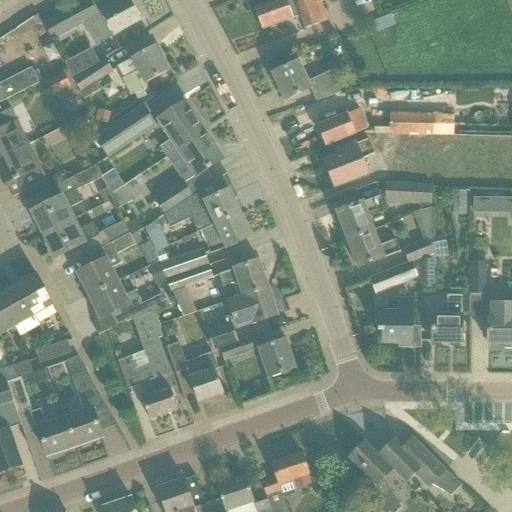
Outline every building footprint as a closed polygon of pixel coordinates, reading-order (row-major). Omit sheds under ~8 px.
[(94,46),(124,30),(141,21),(130,0),(120,0),(97,13),(90,1),(44,26),(52,40),(83,24),(94,46)] [(304,29),(323,23),(327,21),(323,10),(317,12),(315,5),(325,2),(324,0),(276,0),(255,8),(263,30),(300,16),(304,29)] [(389,34),(411,26),(405,11),(384,19),(389,34)] [(381,18),(372,22),(376,33),(386,29),(381,18)] [(116,67),(131,95),(146,87),(144,84),(151,81),(168,71),(155,46),(137,55),(116,67)] [(73,81),(80,93),(84,99),(100,90),(96,83),(112,73),(105,61),(73,81)] [(310,89),(315,101),(340,92),(330,71),(308,81),(298,61),(272,74),(284,101),(310,89)] [(0,103),(39,84),(31,68),(0,82),(0,103)] [(53,96),(71,87),(65,74),(47,82),(53,96)] [(166,159),(206,133),(185,102),(168,113),(158,120),(171,139),(159,148),(166,159)] [(0,129),(0,159),(26,147),(19,133),(23,131),(12,108),(10,109),(1,113),(8,126),(0,129)] [(326,146),(344,139),(354,134),(360,132),(360,133),(361,133),(361,134),(373,134),(452,136),(453,115),(389,114),(388,121),(364,120),(360,109),(318,127),(326,146)] [(98,110),(95,120),(108,123),(110,114),(98,110)] [(133,112),(94,138),(108,159),(147,133),(133,112)] [(206,133),(166,159),(172,166),(183,159),(196,178),(207,170),(223,159),(206,133)] [(354,145),(354,144),(337,151),(339,156),(325,162),(335,187),(353,179),(366,174),(361,160),(374,155),(368,139),(354,145)] [(33,159),(26,147),(0,159),(0,176),(4,186),(7,185),(13,197),(31,188),(48,180),(36,158),(33,159)] [(62,197),(31,212),(43,235),(73,220),(68,209),(82,202),(76,189),(79,188),(80,189),(101,179),(95,167),(74,178),(56,186),(62,197)] [(112,194),(124,186),(113,170),(101,178),(112,194)] [(164,215),(173,209),(192,197),(182,182),(154,201),(164,215)] [(417,203),(417,186),(386,185),(385,202),(417,203)] [(199,191),(192,197),(173,209),(179,220),(188,216),(190,223),(199,232),(214,225),(240,213),(229,190),(204,201),(199,191)] [(336,213),(347,241),(374,231),(368,215),(383,209),(378,196),(336,213)] [(487,198),(473,198),(473,213),(487,213),(487,198)] [(433,255),(428,241),(433,240),(431,208),(412,215),(423,243),(404,250),(409,263),(433,255)] [(200,233),(206,243),(211,254),(226,249),(233,246),(251,237),(240,213),(214,225),(199,232),(200,233)] [(112,243),(130,234),(125,225),(123,222),(98,235),(92,223),(78,230),(73,220),(43,235),(55,259),(85,243),(90,254),(112,243)] [(142,230),(137,220),(125,225),(130,234),(131,236),(142,230)] [(157,221),(144,228),(151,243),(155,253),(163,249),(169,247),(157,221)] [(374,231),(347,241),(358,269),(376,261),(400,252),(396,240),(380,246),(374,231)] [(130,234),(112,243),(90,254),(82,259),(87,269),(77,274),(89,297),(119,283),(111,269),(121,264),(117,255),(116,253),(135,245),(131,236),(130,234)] [(160,265),(160,266),(164,277),(166,276),(167,280),(208,266),(203,251),(160,265)] [(227,300),(228,303),(243,298),(268,289),(259,261),(219,275),(223,287),(227,300)] [(420,285),(434,284),(433,262),(420,262),(420,285)] [(484,295),(484,262),(469,262),(469,295),(484,295)] [(391,289),(418,277),(413,263),(385,273),(391,289)] [(164,277),(160,266),(152,269),(156,280),(164,277)] [(208,266),(167,280),(169,285),(172,291),(184,287),(185,287),(212,278),(208,266)] [(36,274),(16,285),(34,316),(53,305),(36,274)] [(119,283),(89,297),(101,320),(110,315),(116,326),(133,320),(148,315),(154,314),(166,310),(161,294),(142,302),(136,291),(126,296),(119,283)] [(16,285),(0,294),(0,300),(15,327),(34,316),(16,285)] [(225,324),(206,331),(207,334),(213,351),(219,348),(227,346),(237,342),(233,331),(238,329),(259,322),(278,315),(268,289),(243,298),(228,303),(232,315),(223,318),(225,324)] [(462,344),(462,324),(462,297),(447,297),(447,316),(432,316),(432,344),(432,343),(448,343),(448,344),(449,344),(449,342),(460,343),(460,344),(462,344)] [(0,335),(15,327),(0,300),(0,335)] [(365,312),(365,331),(383,331),(383,343),(411,343),(411,300),(397,301),(397,313),(365,312)] [(488,324),(488,344),(504,344),(503,349),(511,349),(511,303),(502,304),(489,303),(488,324)] [(135,355),(118,361),(127,390),(150,382),(149,380),(163,375),(163,377),(170,374),(158,339),(162,337),(158,326),(154,314),(148,315),(133,320),(148,364),(139,368),(135,355)] [(174,323),(162,327),(166,338),(177,334),(174,323)] [(125,324),(114,328),(117,335),(128,332),(125,324)] [(227,346),(219,348),(224,363),(241,358),(240,356),(254,352),(250,339),(237,343),(237,342),(227,346)] [(285,339),(258,349),(268,379),(296,369),(285,339)] [(41,364),(52,360),(71,353),(67,341),(48,348),(36,352),(41,364)] [(218,369),(213,354),(186,363),(179,343),(166,348),(176,374),(187,370),(190,378),(189,378),(198,403),(223,394),(214,370),(218,369)] [(16,379),(20,377),(32,374),(28,362),(11,367),(16,379)] [(7,382),(16,379),(11,367),(0,371),(0,383),(0,384),(6,382),(7,382)] [(47,368),(34,373),(38,385),(52,380),(47,368)] [(92,410),(106,405),(88,373),(72,379),(84,412),(64,419),(74,447),(102,438),(92,410)] [(149,380),(150,382),(154,394),(142,398),(149,420),(178,410),(170,389),(168,389),(163,377),(163,375),(149,380)] [(20,377),(16,379),(7,382),(18,413),(31,409),(20,377)] [(21,425),(14,406),(6,382),(0,384),(0,472),(22,465),(9,429),(21,425)] [(38,429),(47,457),(74,447),(64,419),(46,425),(41,410),(30,413),(36,430),(38,429)] [(378,455),(378,456),(392,470),(403,482),(414,472),(452,496),(461,487),(462,486),(458,482),(446,470),(427,452),(417,462),(395,439),(378,455)] [(365,442),(348,459),(369,480),(360,488),(374,503),(384,511),(389,511),(390,511),(396,511),(401,507),(383,479),(392,470),(378,456),(378,455),(365,442)] [(262,485),(264,491),(270,511),(288,511),(282,494),(312,484),(302,454),(272,465),(277,479),(262,485)] [(347,476),(334,489),(350,506),(363,494),(347,476)] [(184,480),(157,489),(164,508),(165,511),(207,511),(205,505),(196,477),(184,480)] [(205,505),(207,511),(225,511),(253,502),(256,511),(270,511),(264,491),(251,495),(245,477),(217,487),(221,500),(205,505)] [(136,511),(131,498),(102,508),(103,511),(136,511)]
